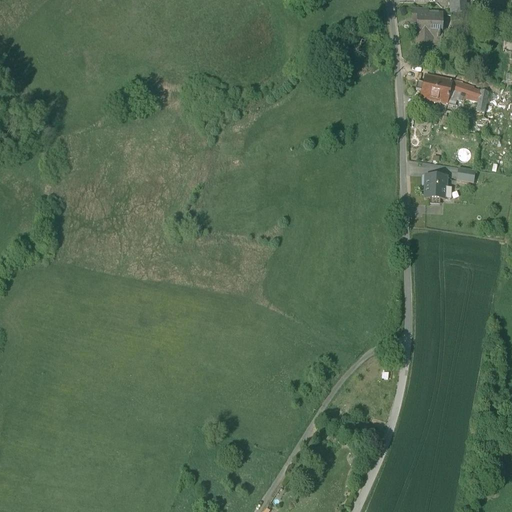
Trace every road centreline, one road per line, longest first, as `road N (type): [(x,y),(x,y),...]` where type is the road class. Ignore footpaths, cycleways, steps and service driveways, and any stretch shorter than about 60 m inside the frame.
road 1 (residential): [(388,0),(404,162),(405,346)]
road 2 (residential): [(257,511),(338,388),(368,357),(405,346)]
road 3 (residential): [(405,346),(383,453),(355,511)]
